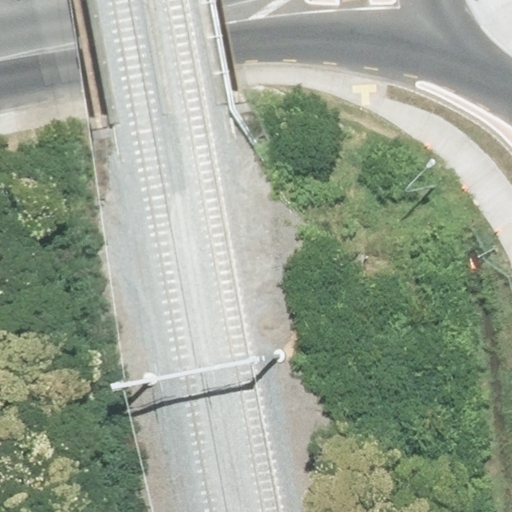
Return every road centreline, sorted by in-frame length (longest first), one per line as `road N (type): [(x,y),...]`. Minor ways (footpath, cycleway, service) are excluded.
road 1 (tertiary): [(479,56),(228,12)]
road 2 (tertiary): [(0,56),(228,12)]
